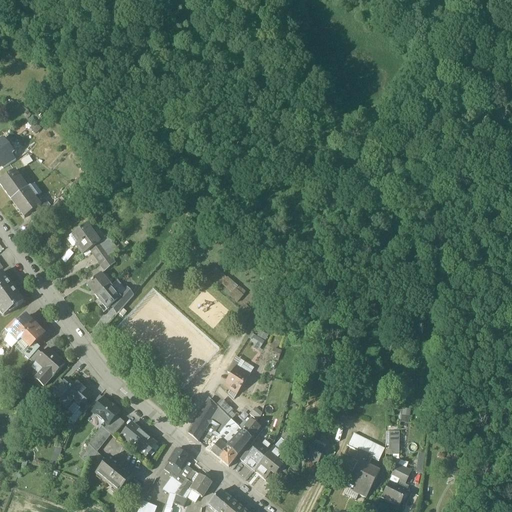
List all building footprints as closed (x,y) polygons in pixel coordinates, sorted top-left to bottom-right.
[(7,142),(1,145),(7,154),(12,150),(7,142)] [(28,189),(15,171),(0,181),(0,185),(11,201),(28,189)] [(28,189),(11,201),(25,219),(35,212),(41,207),(41,206),(28,189)] [(47,202),(41,206),(41,207),(35,212),(39,218),(50,207),(47,202)] [(87,225),(66,240),(73,249),(76,247),(80,252),(83,256),(89,252),(100,243),(87,225)] [(118,251),(108,238),(100,243),(110,256),(118,251)] [(100,243),(89,252),(105,273),(115,264),(110,256),(100,243)] [(216,269),(209,277),(220,287),(221,285),(227,279),(216,269)] [(2,274),(0,275),(0,311),(4,317),(23,303),(2,274)] [(100,276),(87,287),(97,298),(110,287),(105,281),(105,282),(100,276)] [(227,278),(227,279),(221,285),(231,293),(234,289),(237,286),(227,278)] [(110,287),(97,298),(107,311),(112,307),(120,300),(119,299),(115,294),(115,293),(110,287)] [(234,289),(231,293),(229,296),(237,303),(243,296),(234,289)] [(119,299),(120,300),(112,307),(118,314),(133,297),(129,291),(119,299)] [(19,324),(9,334),(18,343),(21,341),(21,340),(36,325),(32,321),(31,322),(26,317),(19,324)] [(15,320),(5,329),(9,334),(19,324),(15,320)] [(36,325),(21,340),(21,341),(29,349),(30,349),(35,344),(44,335),(35,327),(36,326),(36,325)] [(12,349),(18,343),(9,334),(7,336),(5,341),(12,349)] [(252,349),(258,352),(264,342),(255,337),(252,341),(251,343),(255,344),(252,349)] [(35,344),(30,349),(29,349),(23,355),(29,360),(37,351),(40,348),(35,344)] [(65,365),(47,350),(42,356),(36,363),(44,370),(35,380),(44,388),(53,377),(54,378),(65,365)] [(37,351),(29,360),(35,365),(36,363),(42,356),(37,351)] [(234,361),(227,373),(232,376),(236,369),(237,369),(239,365),(234,361)] [(237,369),(236,369),(232,376),(225,386),(238,395),(249,377),(237,369)] [(60,380),(49,391),(54,396),(64,384),(60,380)] [(73,403),(64,395),(72,386),(67,381),(54,396),(52,398),(58,403),(58,402),(67,410),(73,403)] [(72,386),(64,395),(73,403),(80,409),(81,409),(86,403),(92,396),(75,382),(72,386)] [(218,407),(212,402),(210,399),(195,423),(205,429),(209,424),(211,424),(217,428),(213,434),(218,438),(225,429),(231,422),(232,421),(226,416),(226,415),(218,407)] [(119,413),(104,400),(93,413),(108,425),(108,426),(116,417),(119,413)] [(232,410),(223,401),(218,407),(226,415),(226,416),(232,410)] [(86,403),(81,409),(80,409),(78,412),(82,416),(90,407),(86,403)] [(408,424),(410,410),(403,409),(400,423),(408,424)] [(260,418),(252,411),(249,416),(258,422),(260,418)] [(78,412),(69,421),(74,425),(82,416),(78,412)] [(303,438),(315,444),(321,431),(317,429),(321,420),(313,416),(303,438)] [(116,417),(108,426),(108,425),(104,430),(111,436),(113,437),(124,423),(116,417)] [(251,421),(242,432),(243,433),(228,449),(229,449),(237,457),(260,429),(251,421)] [(236,426),(231,422),(225,429),(230,434),(230,433),(234,429),(236,426)] [(205,429),(195,423),(188,434),(197,441),(205,429)] [(122,437),(146,458),(156,446),(132,426),(122,437)] [(98,454),(111,436),(104,430),(102,429),(88,445),(98,454)] [(218,438),(217,439),(219,441),(224,446),(233,435),(230,433),(230,434),(225,429),(218,438)] [(389,456),(399,456),(399,433),(389,433),(389,456)] [(380,448),(353,435),(347,447),(358,452),(372,459),(374,460),(380,448)] [(281,440),(273,449),(283,457),(291,448),(281,440)] [(224,446),(219,441),(210,453),(220,461),(229,449),(224,446)] [(255,450),(254,452),(244,464),(254,472),(255,470),(273,449),(263,441),(255,450)] [(298,457),(317,467),(324,452),(313,447),(314,446),(306,441),(298,457)] [(251,446),(240,461),(244,464),(254,452),(255,450),(251,446)] [(237,457),(229,449),(220,461),(229,468),(237,457)] [(273,449),(255,470),(265,478),(266,479),(272,472),(274,475),(275,474),(280,467),(277,465),(284,458),(283,457),(273,449)] [(177,451),(169,463),(181,472),(182,472),(190,460),(177,451)] [(359,463),(368,467),(372,459),(358,452),(354,460),(359,463)] [(418,453),(415,473),(422,474),(425,454),(418,453)] [(98,455),(93,466),(99,471),(107,462),(98,455)] [(134,478),(110,457),(107,462),(99,471),(96,474),(119,494),(134,478)] [(54,458),(50,468),(54,470),(58,460),(54,458)] [(181,472),(169,463),(164,470),(177,478),(181,472)] [(368,467),(359,463),(350,483),(370,492),(379,472),(368,467)] [(177,478),(184,483),(192,471),(185,466),(182,472),(181,472),(177,478)] [(410,473),(397,466),(390,482),(397,486),(399,481),(404,484),(410,473)] [(182,485),(177,493),(173,505),(183,509),(187,500),(186,500),(191,491),(202,498),(203,498),(212,484),(192,471),(184,483),(182,485)] [(274,475),(272,472),(266,479),(265,478),(263,480),(272,488),(280,478),(275,474),(274,475)] [(182,485),(172,478),(163,490),(170,495),(175,495),(177,493),(182,485)] [(397,486),(390,482),(382,498),(399,507),(407,491),(397,486)] [(227,511),(235,504),(221,492),(208,507),(213,511),(227,511)] [(170,495),(166,508),(171,510),(175,495),(170,495)] [(155,511),(157,509),(142,502),(138,511),(155,511)]
